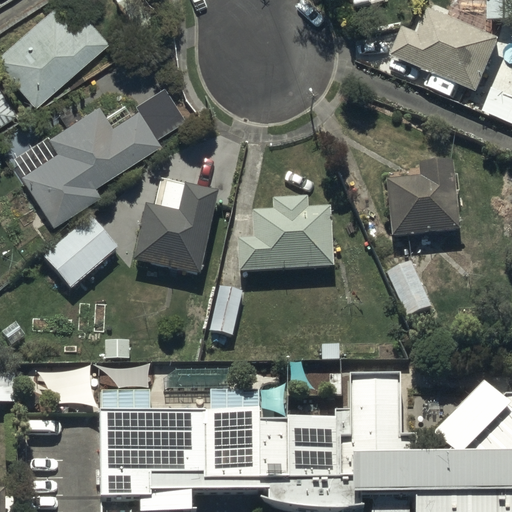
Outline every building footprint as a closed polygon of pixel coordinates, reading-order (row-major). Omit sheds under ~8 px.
[(511,0),(490,0),(491,26),(511,26),(511,0)] [(51,7),(0,54),(0,67),(35,105),(105,41),(81,15),(69,26),(51,7)] [(408,33),(405,32),(392,62),(478,97),(500,43),(431,14),(427,22),(415,17),(408,33)] [(0,124),(14,115),(0,92),(0,124)] [(136,109),(110,125),(99,107),(47,138),(55,153),(18,175),(49,225),(99,195),(93,186),(159,146),(136,109)] [(421,183),(384,186),(390,244),(460,237),(453,168),(419,171),(421,183)] [(145,211),(133,267),(199,281),(216,199),(185,192),(184,195),(165,190),(160,215),(145,211)] [(238,244),(239,278),(333,274),(330,214),(308,215),(308,204),(272,206),(273,216),(253,217),(254,244),(238,244)] [(90,222),(44,262),(72,295),(118,254),(90,222)] [(408,267),(386,277),(408,323),(430,312),(408,267)] [(241,297),(220,292),(209,335),(231,340),(241,297)] [(284,325),(252,324),(252,345),(284,346),(284,325)] [(260,492),(260,501),(263,502),(273,506),(285,509),(296,511),(304,511),(335,511),(341,511),(353,509),(356,508),(365,506),(364,511),(400,511),(401,501),(406,501),(406,511),(511,511),(511,429),(510,430),(510,398),(488,398),(501,410),(450,461),(439,450),(439,460),(405,460),(405,439),(391,439),(391,374),(343,374),(344,408),(327,408),(327,417),(280,417),(280,421),(251,421),(251,408),(195,408),(196,477),(160,478),(190,448),(190,404),(159,373),(114,373),(83,404),(83,448),(114,479),(114,496),(158,496),(159,508),(177,508),(177,492),(260,492)] [(12,381),(0,381),(0,408),(13,409),(12,381)] [(439,450),(450,461),(501,410),(488,398),(482,400),(468,414),(446,436),(431,451),(439,450)] [(0,511),(13,511),(14,495),(0,495),(0,511)]
